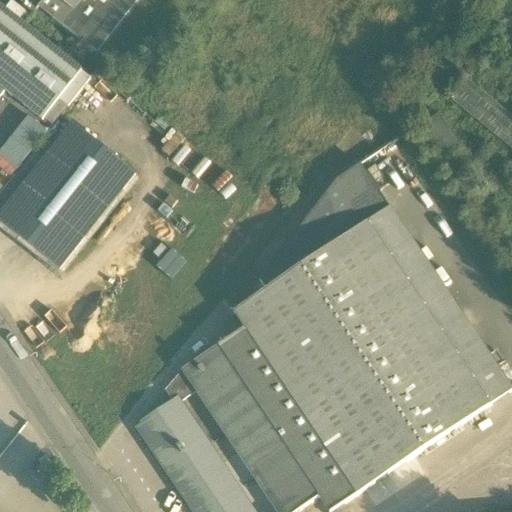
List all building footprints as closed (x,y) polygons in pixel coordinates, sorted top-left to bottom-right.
[(50,0),(55,3),(61,8),(71,16),(84,0),(50,0)] [(84,0),(71,16),(61,8),(51,21),(95,56),(139,0),(84,0)] [(43,14),(51,21),(61,8),(55,3),(49,11),(47,10),(45,10),(43,12),(43,14)] [(30,19),(11,4),(4,13),(23,27),(30,19)] [(0,90),(5,94),(42,123),(59,102),(81,74),(23,27),(4,13),(0,9),(0,90)] [(59,102),(68,109),(90,81),(81,74),(59,102)] [(438,115),(417,129),(441,164),(462,150),(438,115)] [(47,134),(28,118),(0,152),(0,160),(16,173),(47,134)] [(0,215),(0,224),(59,272),(135,177),(72,126),(23,187),(0,215)] [(259,282),(266,292),(389,210),(360,166),(336,181),(259,282)] [(0,195),(0,215),(23,187),(14,179),(0,195)] [(244,331),(219,349),(286,447),(267,460),(267,461),(276,474),(259,486),(276,511),(295,511),(317,497),(327,511),(348,511),(343,504),(511,392),(389,210),(266,292),(233,314),(244,331)] [(250,473),(267,461),(267,460),(286,447),(219,349),(183,374),(196,393),(250,473)] [(176,402),(178,406),(196,393),(183,374),(165,393),(172,404),(176,402)] [(250,511),(214,458),(212,459),(209,455),(211,454),(178,406),(176,402),(172,404),(156,415),(158,417),(153,420),(152,418),(136,428),(192,511),(250,511)] [(250,473),(259,486),(276,474),(267,461),(250,473)]
